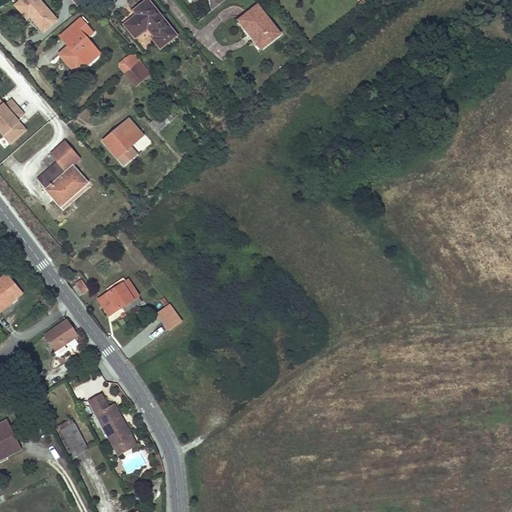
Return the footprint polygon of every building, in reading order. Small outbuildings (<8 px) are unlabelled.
[(44,31),(56,20),(39,0),(20,0),(15,5),(26,18),(27,17),(30,15),(34,20),(44,31)] [(141,10),(122,26),(133,39),(147,29),(153,37),(151,40),(159,49),(176,36),(147,0),(145,0),(138,6),(141,10)] [(279,34),(256,6),(238,20),(261,47),(279,34)] [(53,54),(48,58),(60,73),(78,58),(83,64),(97,52),(85,37),(82,34),(87,29),(79,19),(47,46),(50,51),(53,54)] [(90,33),(87,29),(82,34),(85,37),(90,33)] [(60,73),(48,58),(53,54),(50,51),(42,58),(62,81),(83,64),(78,58),(60,73)] [(140,62),(133,54),(125,61),(125,64),(130,70),(140,62)] [(141,87),(152,77),(140,62),(130,70),(128,72),(141,87)] [(124,76),(137,91),(141,87),(128,72),(124,76)] [(0,99),(0,129),(11,143),(26,129),(17,119),(24,113),(12,100),(5,105),(0,99)] [(167,109),(149,124),(155,131),(173,115),(167,109)] [(129,119),(103,142),(124,166),(136,155),(130,148),(143,137),(129,119)] [(46,190),(60,206),(87,182),(72,165),(80,157),(66,142),(52,154),(58,160),(38,179),(48,189),(46,190)] [(102,297),(129,281),(126,276),(99,292),(102,297)] [(5,277),(0,280),(0,312),(20,295),(5,277)] [(88,291),(82,280),(76,284),(82,295),(88,291)] [(125,312),(142,302),(129,281),(102,297),(98,299),(109,315),(122,307),(125,312)] [(157,314),(169,331),(181,322),(168,305),(157,314)] [(66,322),(45,336),(55,352),(76,338),(66,322)] [(38,384),(32,387),(34,392),(37,392),(38,395),(43,393),(38,384)] [(95,416),(108,409),(101,396),(88,403),(95,416)] [(95,416),(115,451),(133,441),(114,406),(108,409),(95,416)] [(69,420),(57,426),(74,456),(85,450),(69,420)] [(5,422),(0,424),(0,432),(8,428),(5,422)] [(0,459),(6,457),(3,450),(16,444),(8,428),(0,432),(0,459)] [(133,441),(115,451),(118,457),(137,447),(133,441)]
